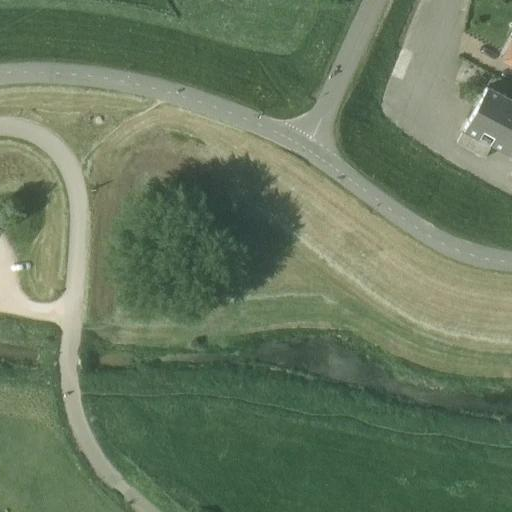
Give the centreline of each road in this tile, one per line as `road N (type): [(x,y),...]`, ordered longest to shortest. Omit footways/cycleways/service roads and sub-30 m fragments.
road 1 (unclassified): [(0,129),(41,139),(76,183),(71,413),(85,447),(147,511)]
road 2 (unclassified): [(308,150),(134,87),(0,76)]
road 3 (unclassified): [(511,265),(454,251),(308,150)]
road 4 (residential): [(452,0),(420,131),(488,175)]
road 5 (unclassified): [(308,150),(376,0)]
